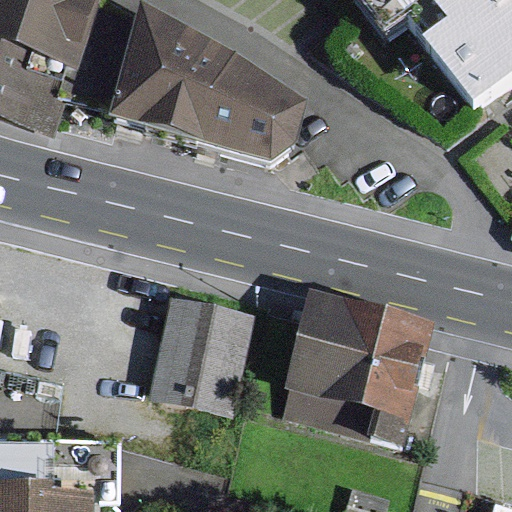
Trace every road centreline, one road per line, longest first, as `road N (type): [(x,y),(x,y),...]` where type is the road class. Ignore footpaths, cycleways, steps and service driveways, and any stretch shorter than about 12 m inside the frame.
road 1 (secondary): [(461,292),(0,174)]
road 2 (residential): [(461,292),(471,237),(457,191),(421,159),(153,0)]
